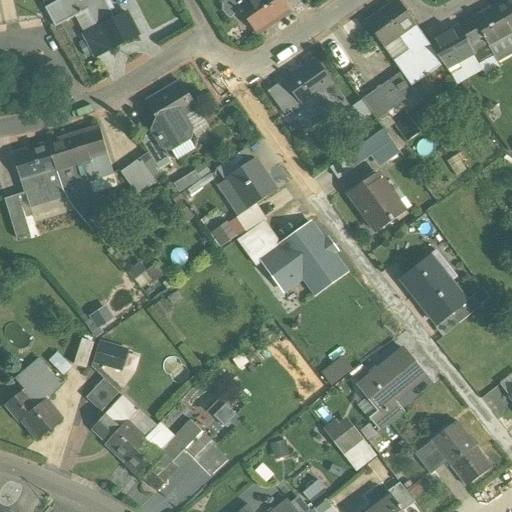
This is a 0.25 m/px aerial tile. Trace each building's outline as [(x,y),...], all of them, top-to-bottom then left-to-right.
[(104,0),(61,0),(46,9),(56,28),(87,11),(97,29),(97,30),(99,29),(111,51),(138,37),(126,13),(114,19),(104,0)] [(234,0),(239,8),(251,0),(234,0)] [(251,0),(239,8),(256,34),(289,12),(281,0),(251,0)] [(511,0),(507,0),(496,6),(511,34),(511,0)] [(397,1),(366,23),(384,48),(400,37),(415,26),(397,1)] [(511,34),(496,6),(473,19),(473,20),(483,38),(488,47),(511,34)] [(457,29),(456,29),(466,47),(468,47),(483,38),(473,20),(457,29)] [(415,26),(400,37),(410,51),(394,62),(412,87),(443,65),(428,44),(415,26)] [(457,28),(428,44),(443,65),(447,70),(470,57),(473,56),(468,47),(466,47),(456,29),(457,29),(457,28)] [(99,29),(97,30),(97,29),(85,35),(97,58),(111,51),(99,29)] [(488,47),(483,38),(468,47),(473,56),(470,57),(475,67),(494,57),(488,47)] [(333,83),(315,60),(285,82),(303,105),(319,93),(333,83)] [(395,77),(361,101),(376,121),(409,97),(395,77)] [(285,82),(271,93),(288,116),(303,105),(285,82)] [(357,115),(333,83),(319,93),(332,110),(323,117),(334,132),(357,115)] [(184,84),(150,105),(164,127),(166,131),(186,118),(200,110),(184,84)] [(200,110),(186,118),(195,133),(199,139),(212,130),(200,110)] [(186,118),(166,131),(164,127),(156,132),(166,148),(177,150),(194,140),(195,133),(186,118)] [(99,128),(48,144),(56,171),(84,163),(85,165),(82,166),(88,183),(113,175),(99,128)] [(396,148),(384,131),(364,145),(372,156),(376,162),(396,148)] [(156,132),(143,140),(157,161),(169,154),(166,148),(156,132)] [(195,133),(194,140),(177,150),(166,148),(169,154),(173,160),(181,162),(199,152),(201,143),(199,139),(195,133)] [(48,144),(13,155),(30,208),(65,198),(56,171),(48,144)] [(364,145),(349,156),(357,166),(372,156),(364,145)] [(396,148),(376,162),(380,168),(400,153),(396,148)] [(169,154),(157,161),(164,172),(176,165),(173,160),(169,154)] [(349,156),(331,168),(339,179),(357,166),(349,156)] [(276,192),(255,160),(228,178),(249,210),(257,205),(276,192)] [(140,161),(121,174),(135,193),(153,180),(140,161)] [(84,163),(56,171),(65,198),(92,231),(112,215),(97,196),(93,198),(82,166),(85,165),(84,163)] [(205,165),(177,180),(185,195),(213,180),(205,165)] [(377,173),(350,193),(378,233),(406,213),(377,173)] [(29,235),(17,198),(3,202),(16,239),(29,235)] [(249,210),(237,219),(247,234),(267,220),(257,205),(249,210)] [(345,273),(309,224),(261,259),(285,293),(306,278),(317,293),(345,273)] [(466,302),(430,257),(401,280),(438,326),(452,315),(467,303),(466,302)] [(472,297),(466,302),(467,303),(452,315),(459,324),(480,308),(472,297)] [(84,318),(92,331),(108,321),(100,308),(84,318)] [(133,375),(139,354),(97,341),(90,361),(133,375)] [(52,361),(66,375),(74,366),(60,352),(52,361)] [(404,352),(362,387),(382,414),(396,402),(424,378),(404,352)] [(319,370),(327,384),(350,372),(343,358),(319,370)] [(64,386),(49,370),(38,379),(53,396),(64,386)] [(38,379),(5,406),(20,424),(22,422),(37,441),(62,421),(47,402),(53,396),(38,379)] [(119,394),(104,380),(86,399),(101,413),(119,394)] [(220,427),(234,415),(221,400),(207,412),(220,427)] [(382,414),(374,420),(382,430),(404,412),(396,402),(382,414)] [(346,414),(322,428),(350,473),(373,459),(346,414)] [(120,430),(106,417),(93,431),(107,444),(120,430)] [(160,453),(146,439),(124,463),(142,480),(143,479),(157,492),(163,486),(168,485),(167,481),(178,470),(172,464),(202,432),(191,421),(171,442),(160,453)] [(146,439),(127,422),(107,444),(106,445),(124,463),(146,439)] [(459,422),(432,442),(433,443),(448,462),(469,489),(495,469),(459,422)] [(171,442),(156,428),(146,439),(160,453),(171,442)] [(203,433),(186,450),(195,459),(212,442),(203,433)] [(433,443),(416,456),(430,476),(448,462),(433,443)] [(314,479),(296,494),(309,509),(326,493),(314,479)] [(414,503),(399,483),(388,492),(392,497),(394,495),(406,509),(414,503)] [(392,497),(371,511),(407,511),(406,509),(394,495),(392,497)] [(295,511),(287,501),(273,511),(295,511)]
